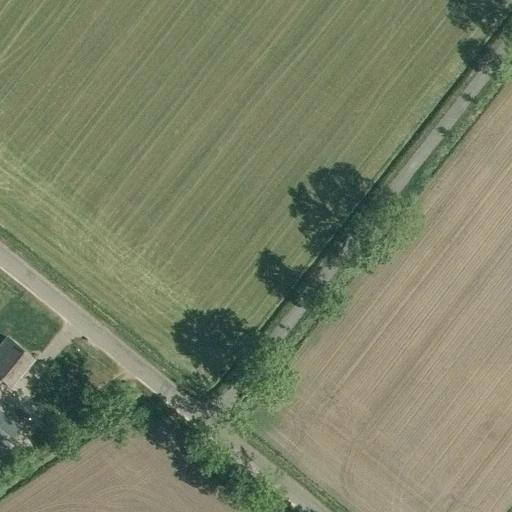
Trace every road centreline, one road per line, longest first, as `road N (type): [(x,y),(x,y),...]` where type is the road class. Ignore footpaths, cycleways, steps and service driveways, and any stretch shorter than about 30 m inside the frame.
road 1 (unclassified): [(208,425),(511,35)]
road 2 (unclassified): [(208,425),(0,254)]
road 3 (unclassified): [(314,511),(208,425)]
